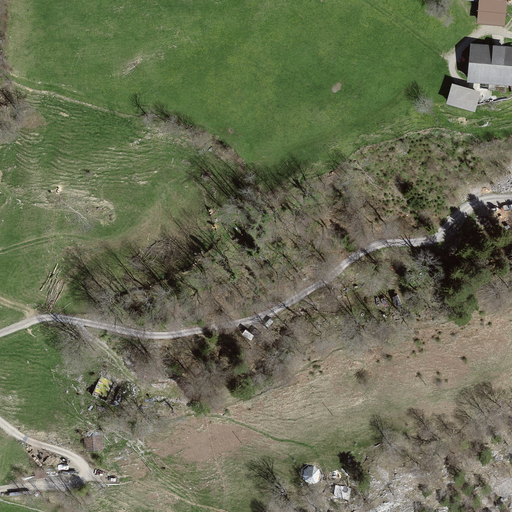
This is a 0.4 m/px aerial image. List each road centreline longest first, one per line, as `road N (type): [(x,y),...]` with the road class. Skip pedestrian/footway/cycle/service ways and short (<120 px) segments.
road 1 (track): [(0,80),(147,110),(251,159),(319,142),(402,102),(480,34),(510,35)]
road 2 (track): [(0,247),(60,235),(133,244)]
